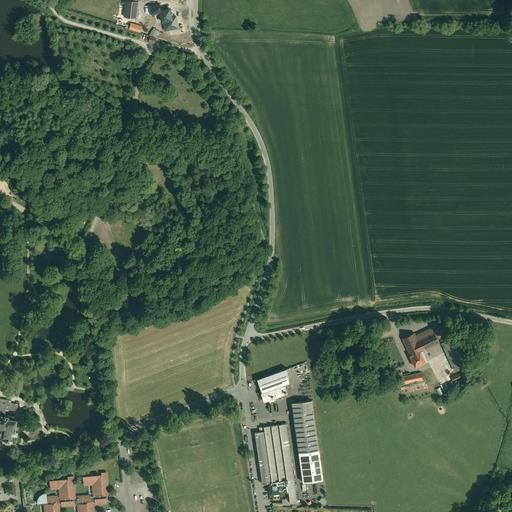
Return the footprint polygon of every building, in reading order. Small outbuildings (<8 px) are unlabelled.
[(138,1),(127,0),(126,0),(125,8),(137,9),(138,1)] [(159,3),(151,5),(153,15),(160,14),(160,11),(161,11),(161,10),(159,3)] [(137,9),(125,8),(125,17),(136,18),(137,9)] [(171,8),(161,10),(161,11),(160,11),(160,14),(162,22),(163,22),(173,20),(172,17),(171,8)] [(173,20),(163,22),(165,31),(179,28),(176,16),(172,17),(173,20)] [(142,26),(131,23),(130,29),(140,32),(142,26)] [(154,28),(150,33),(155,37),(159,32),(154,28)] [(414,332),(402,338),(408,350),(417,345),(420,351),(425,348),(426,350),(440,343),(434,330),(433,330),(417,338),(414,332)] [(468,365),(455,337),(445,341),(458,370),(468,365)] [(365,344),(357,345),(358,352),(367,350),(365,344)] [(417,345),(408,350),(410,355),(416,366),(425,362),(420,351),(417,345)] [(287,368),(258,379),(262,393),(285,384),(289,383),(287,368)] [(465,370),(451,377),(453,381),(467,375),(465,370)] [(421,372),(398,377),(400,384),(423,379),(421,372)] [(262,393),(261,393),(264,402),(288,393),(285,384),(262,393)] [(6,399),(0,398),(0,415),(4,415),(5,410),(5,409),(10,409),(16,410),(17,404),(11,403),(11,402),(10,402),(11,400),(6,399)] [(312,400),(292,403),(303,482),(323,480),(312,400)] [(4,415),(0,415),(0,434),(1,435),(1,438),(4,438),(4,439),(5,439),(5,440),(9,441),(9,439),(10,440),(11,436),(17,437),(18,432),(14,431),(15,422),(16,419),(13,419),(14,415),(8,414),(7,415),(4,415)] [(286,424),(263,427),(264,431),(255,433),(262,484),(272,483),(272,486),(280,484),(281,487),(283,487),(284,490),(281,490),(282,492),(287,491),(288,499),(289,501),(297,500),(286,424)] [(77,496),(77,497),(75,497),(73,476),(68,477),(69,480),(67,480),(67,479),(50,480),(51,486),(56,485),(56,488),(59,487),(60,497),(57,497),(57,496),(48,497),(48,498),(46,498),(46,493),(45,493),(45,494),(43,495),(42,496),(40,497),(39,499),(38,501),(38,503),(37,503),(37,504),(45,503),(45,505),(44,505),(44,511),(59,511),(59,504),(62,504),(62,506),(75,505),(77,504),(78,504),(78,511),(93,511),(93,503),(96,503),(96,504),(107,503),(106,498),(105,498),(104,495),(109,494),(107,472),(102,473),(102,476),(101,476),(100,475),(83,476),(84,481),(89,481),(90,484),(92,483),(93,494),(94,494),(94,496),(91,497),(90,495),(77,496)] [(272,486),(269,486),(270,494),(275,493),(275,495),(278,494),(278,493),(282,492),(281,490),(284,490),(283,487),(281,487),(280,484),(272,486)]
